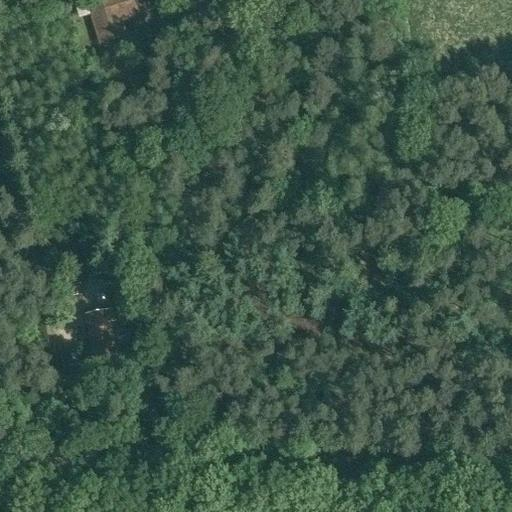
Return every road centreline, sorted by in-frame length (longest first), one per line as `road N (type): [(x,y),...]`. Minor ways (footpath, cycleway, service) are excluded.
road 1 (track): [(511,474),(266,465)]
road 2 (track): [(197,463),(0,452)]
